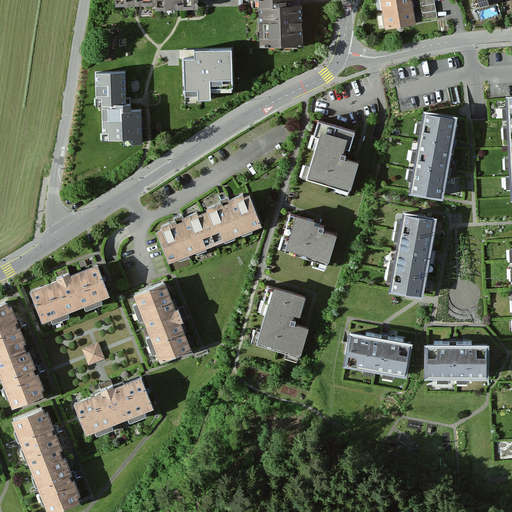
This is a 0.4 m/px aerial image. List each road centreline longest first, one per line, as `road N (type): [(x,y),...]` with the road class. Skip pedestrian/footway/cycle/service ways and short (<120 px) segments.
road 1 (residential): [(59,236),(311,84)]
road 2 (residential): [(59,236),(53,189),(84,0)]
road 3 (residential): [(256,275),(311,84)]
road 4 (residential): [(341,51),(375,59),(467,37)]
